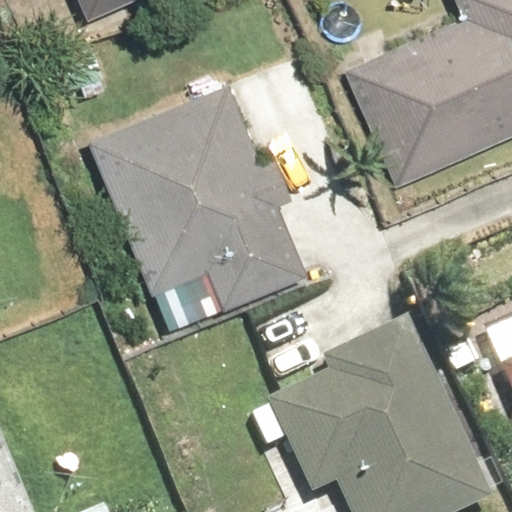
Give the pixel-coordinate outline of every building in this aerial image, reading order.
[(80,0),(94,30),(160,0),(80,0)] [(341,65),(390,182),(511,131),(511,0),(456,0),(462,14),(341,65)] [(309,271),(227,85),(94,143),(156,284),(210,260),(230,305),(309,271)] [(511,301),(473,317),(481,336),(450,348),(462,379),(511,359),(511,301)] [(463,511),(483,503),(398,314),(283,365),(306,415),(265,434),(300,511),(463,511)] [(511,364),(499,370),(511,404),(511,364)] [(0,511),(21,511),(0,459),(0,511)]
